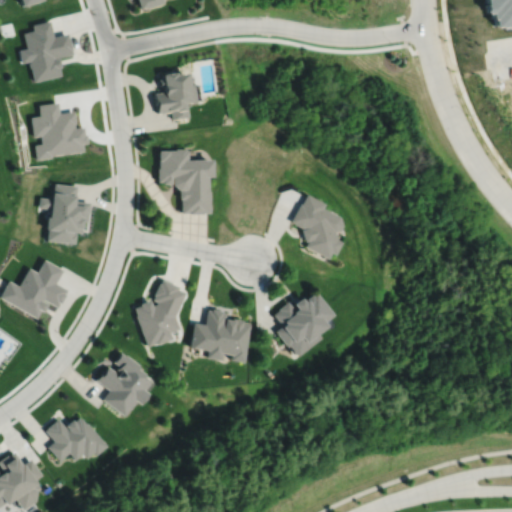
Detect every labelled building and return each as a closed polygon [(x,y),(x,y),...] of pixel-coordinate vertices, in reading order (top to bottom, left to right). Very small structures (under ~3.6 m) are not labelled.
[(158,0),(159,3),(136,8),(134,0),(158,0)] [(20,32),(31,29),(29,23),(47,19),(51,35),(65,33),(69,53),(56,56),(58,66),(57,66),(58,74),(32,80),(27,60),(19,62),(16,49),(24,47),(20,32)] [(158,73),(172,71),(172,73),(184,71),(185,83),(190,82),(193,101),(181,102),(181,107),(183,107),(185,117),(168,119),(167,111),(154,112),(151,92),(161,91),(158,73)] [(36,104),(55,102),(56,112),(71,110),(73,123),(71,123),(72,127),(80,126),(81,133),(83,133),(84,142),(79,143),(81,150),(49,154),(50,156),(35,159),(32,144),(40,143),(39,135),(31,136),(29,116),(37,115),(36,104)] [(155,149),(171,149),(171,148),(182,148),(182,149),(184,149),(184,158),(208,158),(209,176),(204,176),(205,190),(206,190),(206,211),(198,211),(198,212),(186,212),(185,211),(177,211),(177,198),(175,198),(175,189),(168,183),(159,183),(159,181),(154,181),(154,167),(155,167),(155,149)] [(52,182),(73,185),(72,199),(86,201),(85,212),(83,220),(78,220),(77,232),(73,232),(72,242),(44,239),(45,228),(42,228),(44,215),(46,215),(47,208),(36,207),(37,196),(48,197),(49,191),(50,191),(52,182)] [(302,193),(321,203),(319,207),(336,216),(338,224),(336,229),(330,231),(333,239),(338,241),(331,253),(327,251),(324,257),(301,245),(302,243),(297,226),(287,221),(296,202),(297,203),(300,198),(302,193)] [(0,297),(0,290),(6,280),(16,285),(27,267),(34,271),(41,258),(59,269),(52,282),(64,289),(54,306),(40,298),(39,299),(44,303),(40,310),(38,310),(34,317),(0,297)] [(159,278),(176,286),(175,288),(182,291),(171,315),(175,327),(166,331),(168,338),(153,343),(151,342),(143,345),(132,314),(134,314),(131,307),(137,304),(137,302),(147,299),(149,304),(153,303),(153,301),(149,299),(151,294),(150,294),(156,282),(157,282),(159,278)] [(284,300),(274,308),(275,309),(269,313),(277,325),(271,330),(283,345),(285,344),(293,354),(316,336),(313,332),(322,324),(320,321),(329,314),(312,292),(308,294),(307,293),(301,297),(302,299),(300,300),(297,296),(287,304),(284,300)] [(201,323),(204,309),(208,309),(208,308),(219,310),(219,311),(223,312),(222,316),(247,320),(239,361),(226,359),(227,354),(218,352),(217,359),(202,357),(203,349),(186,346),(191,322),(201,323)] [(105,389),(99,398),(120,414),(126,407),(127,407),(132,400),(136,403),(145,392),(140,389),(146,382),(139,377),(141,373),(134,367),(136,365),(122,353),(121,354),(117,352),(105,366),(104,365),(92,378),(105,389)] [(50,440),(44,446),(56,459),(65,451),(71,458),(78,453),(82,457),(89,451),(92,454),(102,444),(83,421),(82,422),(77,416),(75,417),(74,417),(70,420),(69,418),(61,425),(55,418),(42,429),(50,440)] [(11,451),(19,463),(27,458),(38,474),(30,478),(36,487),(33,488),(31,500),(18,508),(10,497),(1,503),(0,502),(0,455),(6,452),(11,451)]
